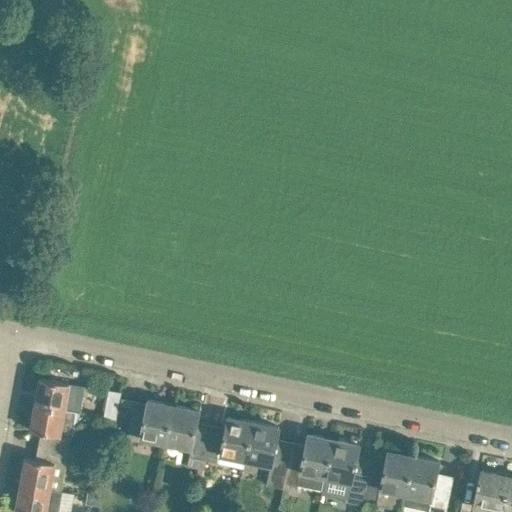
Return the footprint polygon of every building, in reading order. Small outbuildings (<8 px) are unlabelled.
[(39,377),(34,404),(76,412),(80,413),(85,385),(39,377)] [(109,390),(105,416),(117,417),(121,391),(109,390)] [(165,444),(173,404),(148,399),(144,414),(132,412),(125,444),(139,447),(141,439),(165,444)] [(69,453),(69,450),(76,412),(34,404),(30,429),(41,431),(38,446),(69,453)] [(199,410),(173,404),(165,444),(191,450),(189,457),(190,457),(189,466),(205,468),(206,460),(208,461),(214,429),(196,425),(199,410)] [(246,461),(254,421),(227,416),(224,431),(214,429),(208,461),(218,463),(220,455),(246,461)] [(279,427),(254,421),(246,461),(272,466),(270,473),(268,485),(286,488),(294,446),(276,442),(279,427)] [(326,477),(334,438),(308,433),(304,448),(294,446),(286,488),(296,490),(297,486),(322,490),(325,477),(326,477)] [(366,505),(374,463),(356,459),(359,444),(334,438),(326,477),(351,482),(350,490),(348,501),(366,505)] [(71,464),(72,453),(73,451),(69,450),(69,453),(38,446),(36,458),(25,456),(20,483),(51,489),(51,487),(62,489),(67,463),(71,464)] [(404,505),(415,455),(388,450),(384,465),(374,463),(366,505),(367,502),(403,509),(404,505)] [(439,461),(415,455),(404,505),(428,510),(427,511),(445,511),(453,480),(436,476),(439,461)] [(499,511),(501,508),(508,475),(481,469),(479,478),(477,478),(476,483),(478,483),(473,507),(462,504),(459,511),(499,511)] [(511,511),(511,476),(508,475),(501,508),(499,511),(511,511)] [(58,511),(63,490),(62,489),(51,487),(51,489),(20,483),(15,508),(34,511),(58,511)] [(105,489),(90,486),(88,494),(103,497),(105,489)] [(103,497),(88,494),(87,503),(102,506),(103,497)]
